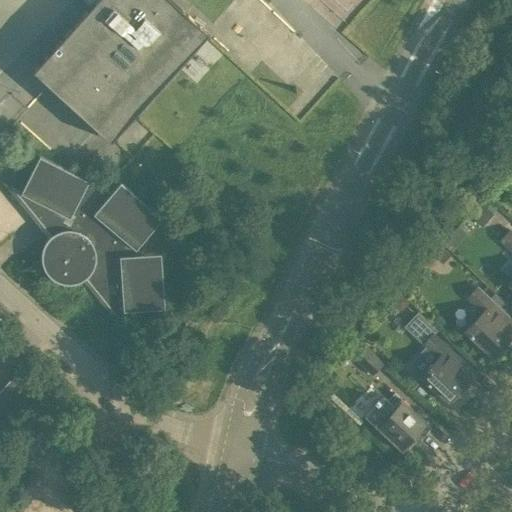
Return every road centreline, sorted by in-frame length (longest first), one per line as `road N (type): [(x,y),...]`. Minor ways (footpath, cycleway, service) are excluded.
road 1 (tertiary): [(284,326),(453,0)]
road 2 (residential): [(229,447),(131,408),(0,289)]
road 3 (residential): [(249,454),(418,508)]
road 4 (residential): [(418,508),(511,409)]
road 5 (tertiary): [(284,326),(255,361),(229,447)]
road 6 (tertiary): [(249,454),(284,326)]
